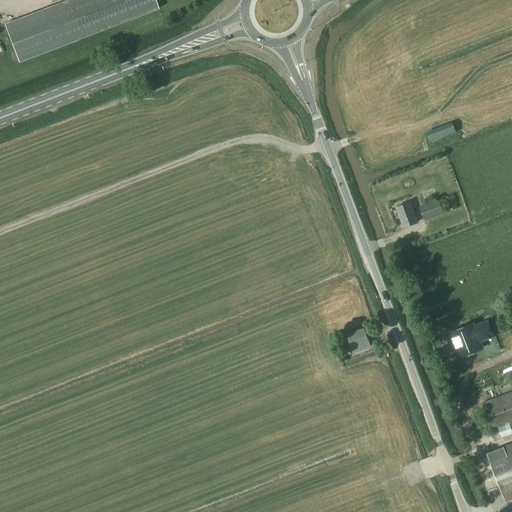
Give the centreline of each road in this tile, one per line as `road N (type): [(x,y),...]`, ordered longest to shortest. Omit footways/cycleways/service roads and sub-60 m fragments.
road 1 (unclassified): [(462,511),(302,81)]
road 2 (track): [(0,232),(232,142),(329,151)]
road 3 (primary): [(0,118),(159,56)]
